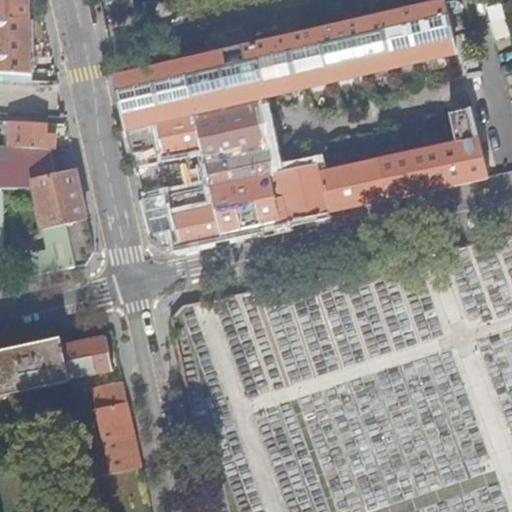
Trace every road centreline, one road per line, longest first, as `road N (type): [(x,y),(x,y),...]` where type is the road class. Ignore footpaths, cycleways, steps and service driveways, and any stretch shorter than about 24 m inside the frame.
road 1 (residential): [(134,284),(511,201)]
road 2 (residential): [(134,284),(68,0)]
road 3 (unclassified): [(184,511),(134,284)]
road 4 (residential): [(0,313),(134,284)]
